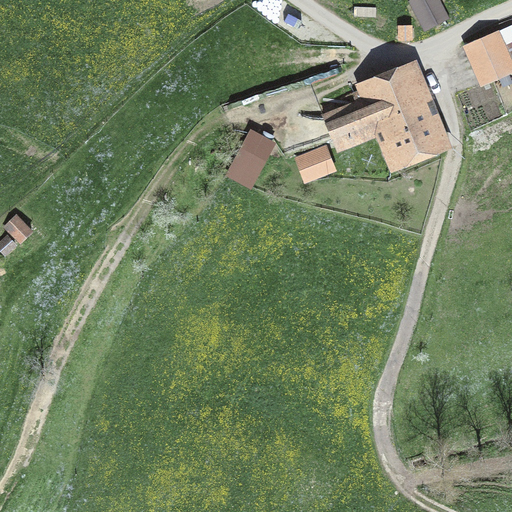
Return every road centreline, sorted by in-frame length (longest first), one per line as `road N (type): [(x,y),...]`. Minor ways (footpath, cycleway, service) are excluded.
road 1 (track): [(0,501),(54,376),(183,165),(219,130),(388,61)]
road 2 (track): [(431,511),(393,470),(383,411),(458,175),(458,129),(427,46)]
